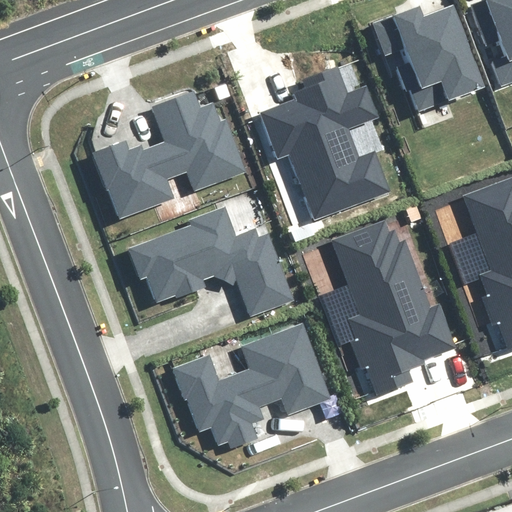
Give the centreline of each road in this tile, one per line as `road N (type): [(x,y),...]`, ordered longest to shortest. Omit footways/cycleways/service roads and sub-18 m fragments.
road 1 (residential): [(0,119),(132,511)]
road 2 (residential): [(284,511),(511,425)]
road 3 (residential): [(0,68),(184,0)]
